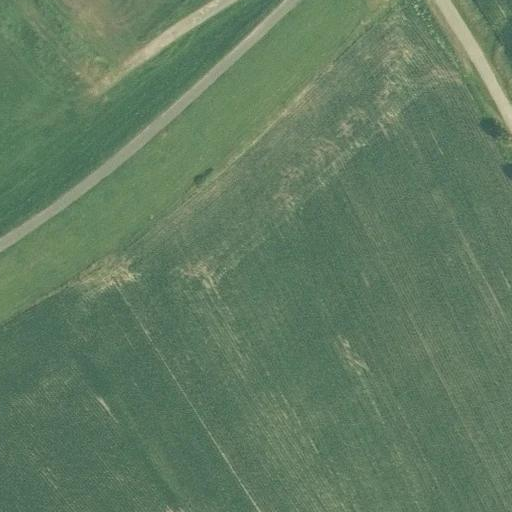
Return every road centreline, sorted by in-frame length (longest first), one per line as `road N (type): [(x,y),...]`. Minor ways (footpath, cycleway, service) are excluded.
road 1 (track): [(101,76),(230,0)]
road 2 (unclassified): [(511,126),(438,0)]
